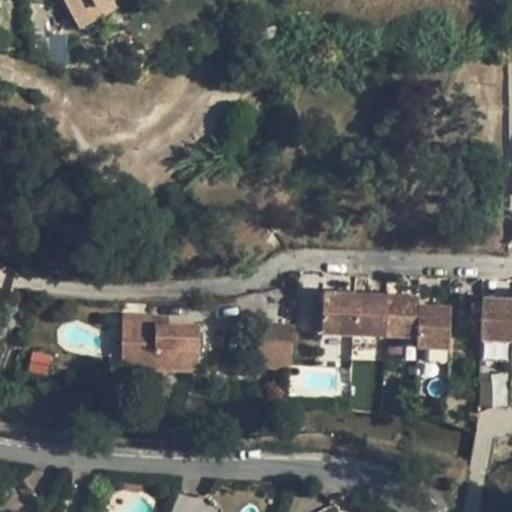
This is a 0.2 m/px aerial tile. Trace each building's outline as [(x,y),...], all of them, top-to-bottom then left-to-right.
[(63,0),(77,28),(100,15),(97,8),(110,0),(63,0)] [(321,296),(320,338),(353,338),(383,339),(415,341),(415,351),(447,353),(449,318),(432,317),(432,310),(417,310),(417,306),(401,306),(402,299),(372,298),(372,305),(355,304),(337,303),(338,296),(321,296)] [(337,303),(355,304),(355,297),(338,296),(337,303)] [(481,310),(480,345),(511,346),(511,304),(498,304),(498,311),(481,310)] [(432,317),(449,318),(450,311),(432,310),(432,317)] [(149,319),(121,318),(120,350),(136,351),(136,372),(197,374),(198,330),(167,329),(149,328),(149,319)] [(149,319),(149,328),(167,329),(167,319),(149,319)] [(261,326),(258,358),(281,360),(283,328),(261,326)] [(283,328),(281,360),(291,360),(294,330),(283,328)] [(120,350),(120,372),(136,372),(136,351),(120,350)] [(480,406),(506,405),(506,373),(479,374),(480,406)]
